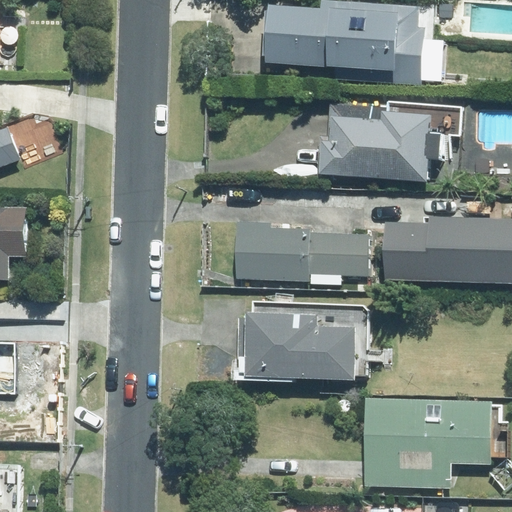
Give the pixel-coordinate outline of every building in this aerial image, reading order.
[(326,10),(274,7),(271,65),(338,69),(338,79),(421,84),(426,8),(327,2),(326,10)] [(390,109),(333,105),(331,137),(323,136),(321,179),(433,185),(435,146),(451,147),(453,108),(391,104),(390,109)] [(0,168),(23,160),(11,129),(0,133),(0,168)] [(32,206),(0,206),(0,289),(12,289),(12,257),(31,257),(32,206)] [(386,222),(383,277),(511,285),(511,221),(428,216),(427,224),(386,222)] [(241,224),(239,279),(311,281),(312,274),(371,276),(372,236),(313,234),(313,226),(241,224)] [(372,384),(374,308),(253,303),(252,321),(241,320),(239,379),(372,384)] [(15,341),(0,340),(0,431),(14,431),(15,341)] [(495,403),(370,399),(367,485),(450,488),(451,464),(493,465),(495,403)] [(22,511),(23,464),(0,464),(0,511),(22,511)]
